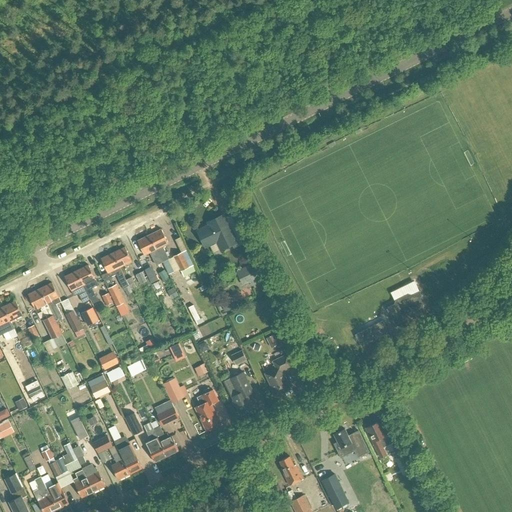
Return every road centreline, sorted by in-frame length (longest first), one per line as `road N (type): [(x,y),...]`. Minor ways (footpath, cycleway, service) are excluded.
road 1 (tertiary): [(35,245),(511,11)]
road 2 (residential): [(101,511),(437,345),(511,287)]
road 3 (residential): [(161,212),(47,267)]
